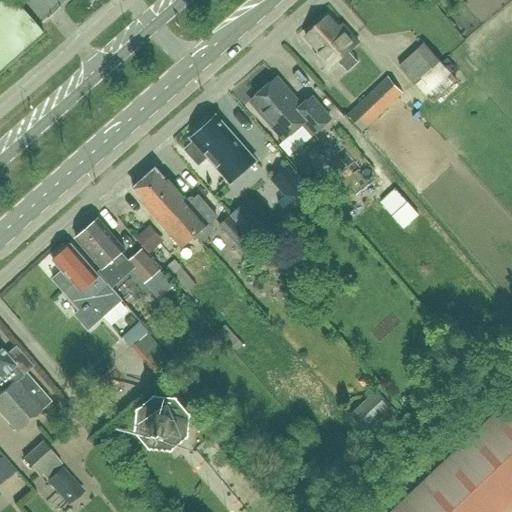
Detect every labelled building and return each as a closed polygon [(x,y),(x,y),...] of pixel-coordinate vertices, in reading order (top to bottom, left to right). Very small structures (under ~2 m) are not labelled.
[(357,62),(349,52),(358,44),(345,28),(341,32),(328,17),(305,37),(318,52),(314,55),(328,71),(338,62),(341,65),(347,71),(357,62)] [(413,50),(423,95),(454,88),(448,62),(433,65),(429,47),(413,50)] [(363,131),(402,94),(387,77),(347,114),(363,131)] [(250,101),(283,140),(302,123),(312,135),(330,119),(311,97),(300,106),(276,78),(250,101)] [(255,161),(215,116),(190,138),(193,141),(184,149),(198,165),(207,157),(230,183),(255,161)] [(310,194),(287,167),(272,179),(295,207),(310,194)] [(155,169),(144,178),(152,188),(155,186),(175,210),(174,212),(195,236),(200,242),(211,232),(212,229),(208,224),(208,223),(216,217),(198,196),(189,203),(165,176),(163,178),(155,169)] [(181,248),(195,236),(174,212),(175,210),(155,186),(152,188),(144,178),(133,188),(141,198),(139,200),(181,248)] [(419,213),(397,188),(381,201),(404,226),(419,213)] [(236,245),(246,235),(229,216),(218,226),(236,245)] [(98,219),(75,238),(101,269),(97,272),(111,288),(132,270),(143,284),(159,271),(140,249),(127,260),(121,252),(124,249),(98,219)] [(90,329),(121,301),(97,274),(96,275),(70,245),(64,251),(61,251),(57,255),(56,258),(53,261),(61,271),(52,279),(79,311),(76,313),(90,329)] [(279,251),(268,260),(291,287),(302,278),(300,276),(314,264),(304,252),(290,264),(279,251)] [(172,277),(181,268),(174,260),(165,268),(172,277)] [(146,334),(131,346),(144,360),(158,348),(146,334)] [(0,391),(0,414),(16,432),(49,402),(22,372),(19,374),(12,366),(13,365),(0,350),(0,389),(1,391),(0,391)] [(397,414),(381,397),(358,419),(374,436),(397,414)] [(511,511),(511,401),(396,511),(511,511)] [(177,431),(178,418),(170,408),(157,407),(147,415),(146,428),(155,438),(167,439),(177,431)] [(41,474),(44,478),(60,464),(41,442),(23,459),(38,476),(41,474)] [(84,491),(61,466),(45,481),(68,505),(84,491)]
